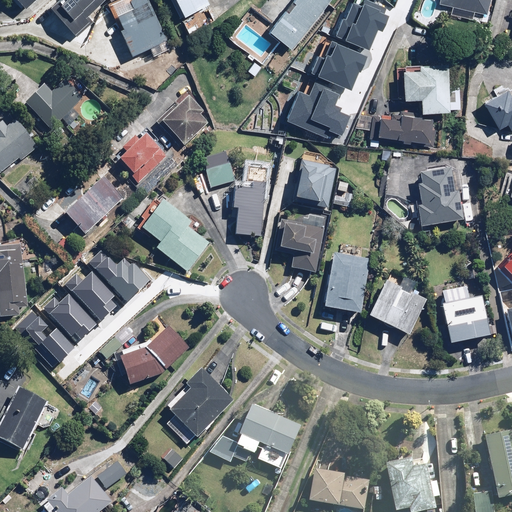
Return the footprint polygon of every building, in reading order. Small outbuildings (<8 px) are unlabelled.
[(24,5),(28,9),(36,0),(15,0),(22,7),(24,5)] [(55,0),(51,4),(75,31),(89,19),(86,15),(102,0),(55,0)] [(112,9),(134,56),(150,48),(154,55),(171,47),(148,0),(113,0),(117,7),(112,9)] [(211,3),(209,0),(173,0),(183,17),(211,3)] [(296,0),(270,33),(291,49),(326,4),(329,0),(296,0)] [(341,14),(333,32),(368,47),(376,27),(380,28),(389,7),(373,0),(364,0),(362,5),(351,0),(345,16),(341,14)] [(475,11),(487,14),(490,0),(439,0),(439,1),(453,5),(451,13),(473,19),(475,11)] [(318,51),(310,70),(349,87),(365,52),(330,37),(322,53),(318,51)] [(448,62),(421,63),(422,69),(398,70),(398,98),(422,97),(423,110),(449,109),(448,82),(448,62)] [(298,87),(284,117),(325,136),(327,131),(338,136),(349,112),(337,106),(339,101),(333,99),(337,89),(313,78),(306,91),(298,87)] [(62,120),(69,127),(80,116),(73,109),(83,99),(66,81),(52,94),(45,87),(27,104),(52,130),(62,120)] [(460,82),(448,82),(449,109),(461,109),(460,82)] [(507,88),(485,102),(500,127),(507,123),(511,129),(511,128),(511,94),(511,95),(507,88)] [(205,112),(189,96),(159,124),(182,148),(208,124),(201,116),(205,112)] [(371,113),(369,138),(368,145),(378,146),(379,139),(431,143),(433,119),(420,117),(421,113),(402,111),(402,116),(371,113)] [(0,172),(18,158),(21,161),(38,148),(16,122),(7,129),(3,124),(0,126),(0,172)] [(134,134),(121,146),(126,152),(117,160),(138,184),(168,157),(156,144),(159,141),(150,131),(139,140),(134,134)] [(300,159),(292,201),(327,208),(334,168),(330,167),(330,165),(300,159)] [(229,164),(206,171),(211,188),(234,181),(229,164)] [(421,227),(463,220),(459,192),(454,192),(450,168),(421,173),(423,184),(419,185),(423,205),(417,206),(421,227)] [(253,173),(236,172),(233,208),(238,208),(236,235),(262,237),(266,184),(253,183),(253,173)] [(124,198),(103,177),(66,213),(87,235),(124,198)] [(344,197),(334,195),(332,204),(357,208),(360,195),(345,192),(344,197)] [(161,200),(140,228),(161,243),(156,249),(187,272),(209,243),(188,227),(191,222),(161,200)] [(325,219),(307,216),(306,223),(281,219),(276,250),(294,253),(291,270),(316,274),(325,219)] [(75,250),(63,238),(54,247),(67,259),(75,250)] [(0,316),(0,318),(20,315),(19,309),(28,308),(20,244),(0,246),(0,316)] [(511,250),(495,269),(511,283),(511,250)] [(369,258),(360,256),(340,253),(333,252),(325,307),(361,313),(369,258)] [(98,253),(87,264),(124,302),(146,280),(131,264),(128,264),(123,259),(113,268),(98,253)] [(74,274),(64,284),(98,320),(114,305),(108,299),(110,296),(86,271),(78,279),(74,274)] [(411,336),(427,299),(412,292),(416,283),(403,277),(399,286),(386,281),(370,318),(411,336)] [(490,336),(482,296),(469,299),(467,287),(443,292),(446,303),(442,304),(450,345),(490,336)] [(70,334),(77,340),(92,325),(64,296),(58,302),(51,295),(38,307),(67,337),(70,334)] [(11,328),(49,367),(67,349),(30,310),(11,328)] [(134,335),(125,326),(98,352),(106,361),(134,335)] [(189,348),(168,327),(144,349),(120,358),(130,385),(162,374),(189,348)] [(233,401),(202,368),(186,384),(187,385),(166,406),(196,437),(233,401)] [(48,403),(18,388),(0,422),(0,439),(23,451),(48,403)] [(257,404),(239,443),(259,453),(263,443),(268,445),(262,459),(284,469),(303,426),(257,404)] [(511,430),(487,435),(501,497),(511,494),(511,430)] [(422,511),(440,508),(430,462),(420,464),(418,455),(390,462),(400,511),(414,509),(414,511),(422,511)] [(312,502),(366,509),(370,479),(366,479),(366,475),(356,473),(356,477),(347,476),(347,472),(317,468),(312,502)] [(49,503),(44,507),(47,511),(99,511),(111,502),(89,476),(68,495),(62,488),(47,501),(49,503)] [(497,511),(495,491),(474,493),(476,511),(497,511)]
